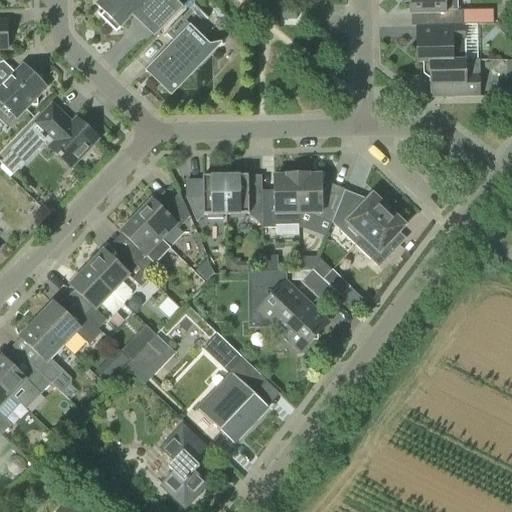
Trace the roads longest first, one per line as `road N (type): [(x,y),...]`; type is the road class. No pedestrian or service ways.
road 1 (unclassified): [(243,511),(459,224)]
road 2 (residential): [(154,135),(0,298)]
road 3 (residential): [(364,129),(154,135)]
road 4 (residential): [(154,135),(57,46),(56,0)]
road 5 (residential): [(496,176),(435,130),(380,129)]
road 6 (residential): [(364,129),(361,0)]
